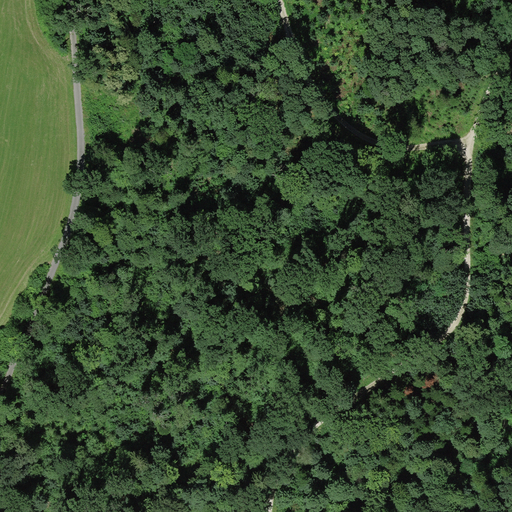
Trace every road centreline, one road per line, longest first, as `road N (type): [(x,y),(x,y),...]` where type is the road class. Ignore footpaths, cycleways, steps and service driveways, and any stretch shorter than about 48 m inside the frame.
road 1 (track): [(511,56),(472,137),(460,317),(288,450),(266,511)]
road 2 (track): [(69,0),(80,193),(0,401)]
road 3 (track): [(278,0),(305,75),(346,125),(378,145),(419,148),(472,137)]
